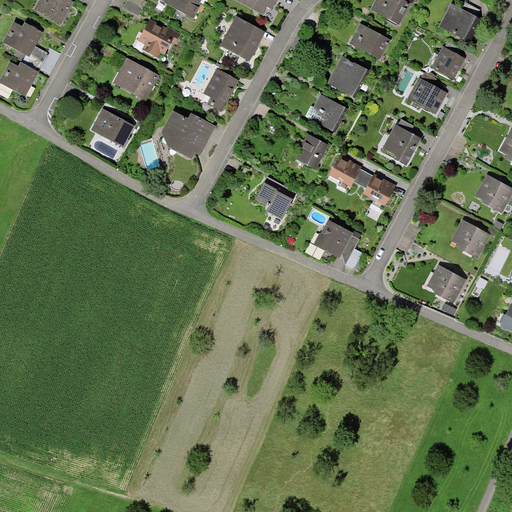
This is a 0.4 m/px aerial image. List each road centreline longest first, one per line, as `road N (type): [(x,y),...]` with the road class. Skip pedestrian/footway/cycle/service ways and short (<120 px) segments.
road 1 (residential): [(511,15),(363,284)]
road 2 (residential): [(312,0),(290,21),(187,211)]
road 3 (residential): [(363,284),(187,211)]
road 4 (track): [(182,511),(0,456)]
road 5 (residential): [(187,211),(36,128)]
road 6 (residential): [(511,349),(363,284)]
road 7 (residential): [(105,0),(36,128)]
